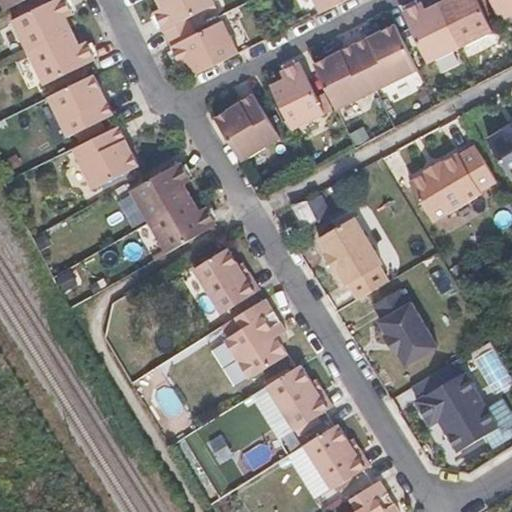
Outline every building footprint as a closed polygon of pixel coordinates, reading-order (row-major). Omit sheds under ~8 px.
[(27,47),(77,23),(69,8),(65,0),(35,0),(11,11),(27,47)] [(161,14),(172,36),(199,24),(193,11),(216,0),(163,0),(165,1),(169,10),(161,14)] [(317,0),(322,9),(340,0),(317,0)] [(417,11),(424,8),(420,0),(413,4),(417,11)] [(440,0),(439,1),(462,48),(494,34),(478,0),(440,0)] [(511,0),(492,0),(501,17),(511,11),(511,0)] [(156,6),(161,14),(169,10),(165,1),(156,6)] [(462,48),(439,1),(424,8),(417,11),(413,4),(404,8),(429,65),(462,48)] [(201,28),(199,24),(172,36),(178,50),(188,47),(191,54),(198,69),(240,49),(225,18),(201,28)] [(418,67),(396,21),(383,27),(384,32),(372,38),(370,34),(355,41),(377,87),(418,67)] [(77,23),(27,47),(42,78),(100,50),(94,39),(86,43),(82,34),(77,23)] [(383,27),(370,34),(372,38),(384,32),(383,27)] [(90,30),(82,34),(86,43),(94,39),(90,30)] [(377,87),(355,41),(343,46),(345,51),(332,57),(330,53),(315,60),(337,106),(377,87)] [(345,51),(343,46),(330,53),(332,57),(345,51)] [(188,47),(178,50),(182,58),(191,54),(188,47)] [(286,75),(272,81),(296,129),(326,114),(300,59),(289,64),(293,72),(286,75)] [(282,67),(286,75),(293,72),(289,64),(282,67)] [(97,67),(46,92),(64,130),(116,106),(108,90),(104,91),(98,79),(102,77),(97,67)] [(108,90),(102,77),(98,79),(104,91),(108,90)] [(232,109),(218,115),(244,157),(279,139),(259,96),(245,102),(247,107),(234,113),(232,109)] [(245,102),(232,109),(234,113),(247,107),(245,102)] [(121,118),(69,143),(88,183),(140,157),(133,143),(128,145),(122,130),(126,128),(121,118)] [(509,125),(492,135),(511,169),(511,121),(508,123),(509,125)] [(133,143),(126,128),(122,130),(128,145),(133,143)] [(412,177),(434,215),(484,187),(483,185),(499,176),(479,140),(462,150),(461,148),(444,158),(443,156),(428,165),(429,167),(412,177)] [(153,215),(197,191),(190,176),(186,168),(191,166),(186,154),(136,179),(153,215)] [(195,172),(191,166),(186,168),(190,176),(195,172)] [(153,215),(170,247),(197,231),(219,219),(213,208),(208,211),(204,204),(197,191),(153,215)] [(208,211),(213,208),(209,201),(204,204),(208,211)] [(320,221),(308,201),(291,205),(303,229),(320,221)] [(352,282),(362,298),(391,280),(382,265),(385,263),(358,216),(322,237),(330,251),(329,252),(339,271),(341,269),(349,284),(352,282)] [(233,244),(198,265),(224,308),(259,287),(243,262),(233,244)] [(248,259),(243,262),(259,287),(263,284),(248,259)] [(402,288),(377,303),(386,319),(382,321),(389,333),(387,334),(397,353),(400,352),(407,365),(440,347),(414,301),(411,304),(402,288)] [(289,327),(270,295),(222,324),(254,375),(292,353),(285,340),(280,332),(286,328),(289,327)] [(291,336),(286,328),(280,332),(285,340),(291,336)] [(316,379),(305,360),(270,382),(298,426),(331,405),(316,379)] [(463,374),(456,361),(414,385),(422,399),(463,374)] [(463,374),(422,399),(419,401),(430,419),(438,413),(442,420),(461,452),(501,428),(467,371),(463,374)] [(321,377),(316,379),(331,405),(336,402),(321,377)] [(438,413),(430,419),(433,424),(442,420),(438,413)] [(340,420),(306,440),(333,485),(367,464),(351,438),(340,420)] [(355,435),(351,438),(367,464),(371,462),(355,435)] [(400,510),(381,478),(334,506),(337,511),(397,511),(398,511),(400,510)]
